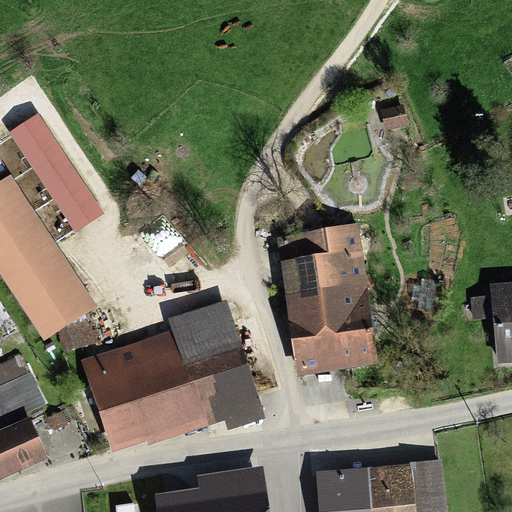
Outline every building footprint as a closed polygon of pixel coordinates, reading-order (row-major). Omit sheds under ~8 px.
[(403,105),(381,110),(385,130),(408,125),(403,105)] [(84,302),(6,182),(0,185),(0,277),(36,333),(84,302)] [(192,258),(157,216),(146,225),(180,268),(192,258)] [(376,361),(350,233),(277,248),(302,376),(376,361)] [(511,358),(511,286),(490,288),(495,360),(511,358)] [(265,416),(226,301),(169,319),(173,330),(81,361),(111,452),(145,441),(146,446),(224,420),(227,429),(265,416)] [(0,341),(12,334),(0,316),(0,341)] [(95,341),(89,324),(61,333),(67,350),(95,341)] [(38,406),(21,358),(0,365),(0,413),(2,419),(38,406)] [(0,477),(42,460),(26,422),(0,432),(0,477)] [(439,511),(435,462),(315,473),(318,511),(439,511)] [(269,511),(262,466),(198,476),(200,488),(155,494),(157,511),(269,511)]
